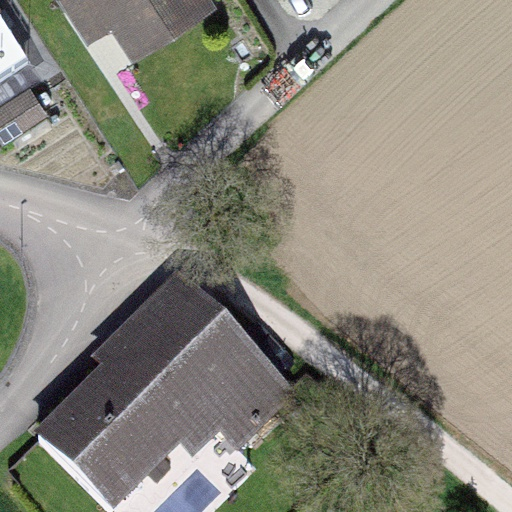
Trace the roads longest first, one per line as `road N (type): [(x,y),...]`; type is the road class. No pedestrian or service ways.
road 1 (track): [(133,238),(281,320),(511,504)]
road 2 (residential): [(133,238),(173,183),(371,0)]
road 3 (residential): [(0,420),(133,238)]
road 4 (residential): [(0,200),(133,238)]
